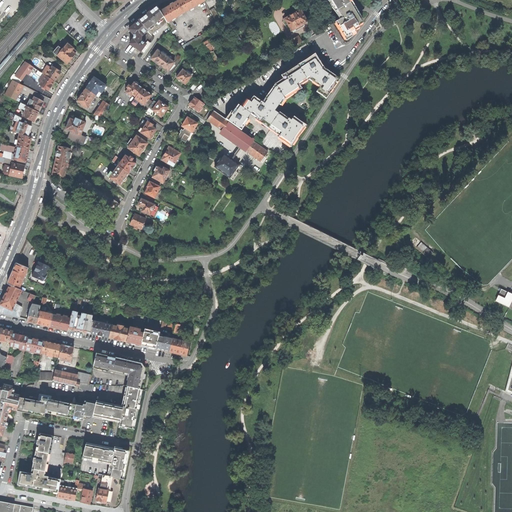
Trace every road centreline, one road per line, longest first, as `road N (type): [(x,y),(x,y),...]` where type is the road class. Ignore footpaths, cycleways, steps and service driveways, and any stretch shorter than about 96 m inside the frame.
road 1 (residential): [(103,40),(179,97),(181,108),(118,224),(103,225),(35,182)]
road 2 (residential): [(0,322),(177,362)]
road 3 (secondary): [(35,182),(60,101),(103,40)]
road 4 (residential): [(100,438),(21,425),(3,493)]
